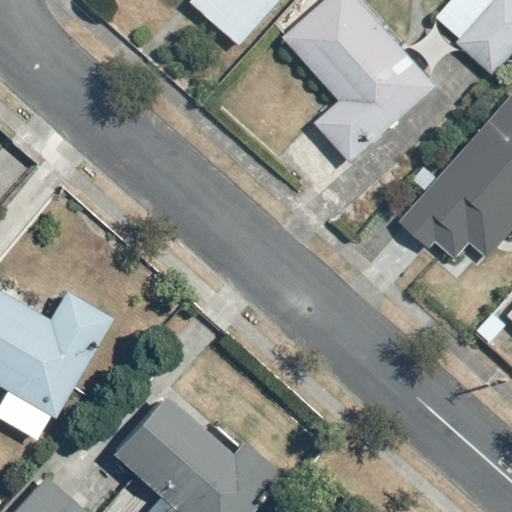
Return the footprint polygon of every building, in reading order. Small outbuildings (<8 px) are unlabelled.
[(192,0),(191,1),(241,46),(281,0),(192,0)] [(316,117),(354,160),(437,88),(360,0),(325,0),(285,35),(339,97),(316,117)] [(511,0),(457,0),(437,22),(496,75),(511,57),(511,0)] [(511,91),(442,170),(429,158),(410,178),(425,192),(395,225),(428,254),(434,247),(451,262),(463,249),(478,262),(511,224),(511,91)] [(73,387),(80,391),(120,323),(62,290),(46,317),(0,289),(0,427),(36,449),(73,387)] [(155,393),(102,458),(168,511),(249,511),(282,471),(219,420),(207,435),(155,393)] [(94,511),(96,510),(46,474),(17,511),(94,511)]
